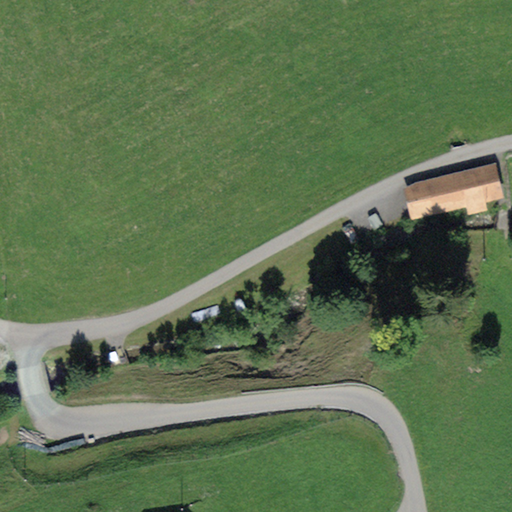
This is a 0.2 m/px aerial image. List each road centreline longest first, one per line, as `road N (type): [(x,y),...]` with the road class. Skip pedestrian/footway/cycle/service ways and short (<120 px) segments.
road 1 (residential): [(36,393),(26,334),(142,319),(388,186),(511,142)]
road 2 (residential): [(36,393),(43,410),(69,420),(318,397),(363,401),(395,429),(418,511)]
